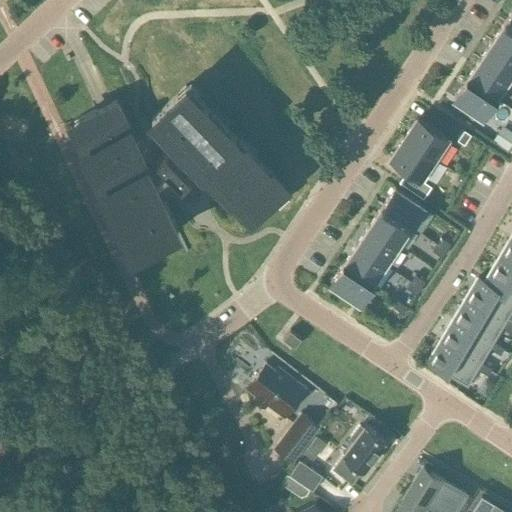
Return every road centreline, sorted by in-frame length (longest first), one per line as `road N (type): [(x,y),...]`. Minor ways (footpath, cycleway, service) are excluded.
road 1 (residential): [(268,282),(464,0)]
road 2 (residential): [(511,176),(390,363)]
road 3 (residential): [(268,282),(390,363)]
road 4 (residential): [(447,400),(368,511)]
